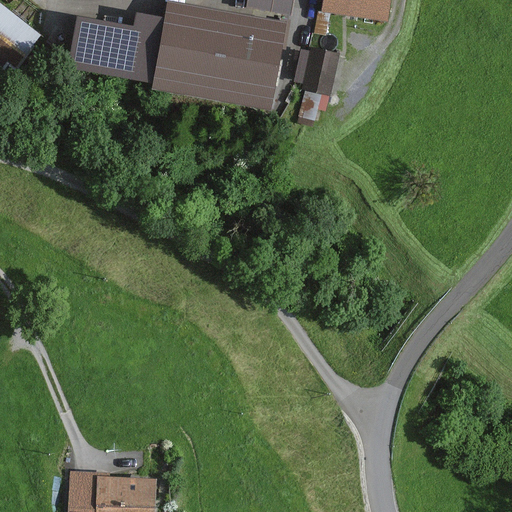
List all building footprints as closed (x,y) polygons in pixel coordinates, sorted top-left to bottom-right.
[(6,0),(0,0),(0,63),(13,73),(46,30),(6,0)] [(294,0),(247,0),(246,8),(291,16),(294,0)] [(391,0),(328,0),(327,14),(389,21),(391,0)] [(288,21),(167,2),(165,17),(153,84),(153,90),(274,109),(288,21)] [(153,84),(165,17),(136,12),(133,27),(79,17),(69,68),(153,84)] [(339,55),(309,48),(300,92),(329,98),(339,55)] [(0,333),(16,303),(0,295),(0,333)] [(185,511),(182,470),(101,476),(103,511),(185,511)]
